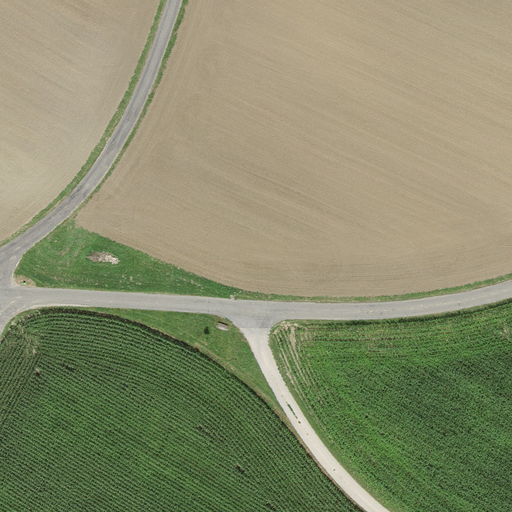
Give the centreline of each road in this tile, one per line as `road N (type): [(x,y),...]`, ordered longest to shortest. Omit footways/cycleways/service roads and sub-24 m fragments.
road 1 (unclassified): [(511,290),(416,309),(265,318),(6,303)]
road 2 (unclassified): [(174,0),(144,89),(73,204),(13,252)]
road 3 (track): [(265,318),(275,393),(342,485),(378,511)]
